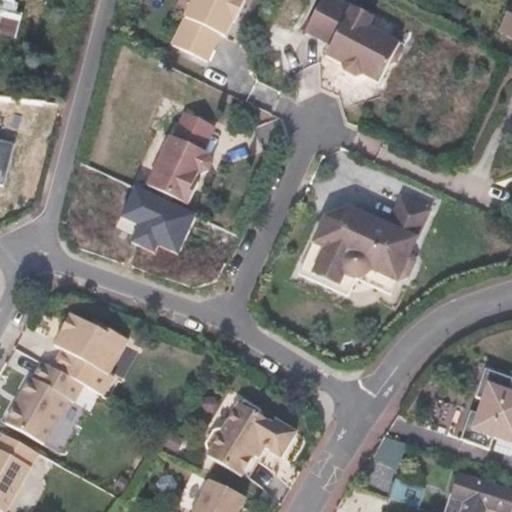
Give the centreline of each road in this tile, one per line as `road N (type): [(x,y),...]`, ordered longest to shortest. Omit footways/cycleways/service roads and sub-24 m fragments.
road 1 (residential): [(33,260),(110,0)]
road 2 (residential): [(221,324),(314,121)]
road 3 (residential): [(33,260),(221,324)]
road 4 (residential): [(363,411),(432,343),(511,300)]
road 5 (residential): [(221,324),(363,411)]
